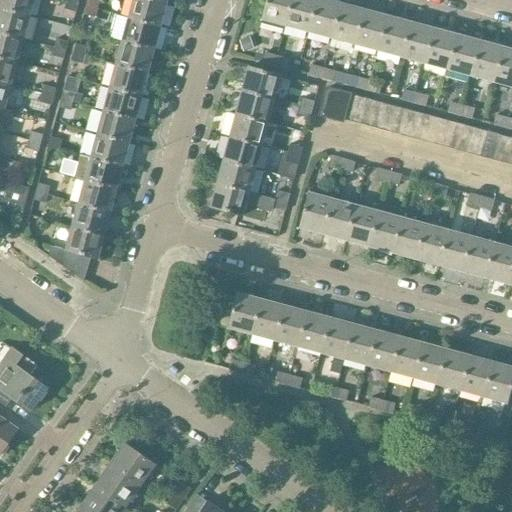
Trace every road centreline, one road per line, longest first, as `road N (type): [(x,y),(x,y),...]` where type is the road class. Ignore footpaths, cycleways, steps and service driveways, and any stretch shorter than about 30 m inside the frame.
road 1 (residential): [(511,320),(153,226)]
road 2 (residential): [(333,511),(122,363)]
road 3 (residential): [(153,226),(218,0)]
road 4 (residential): [(14,511),(122,363)]
road 5 (residential): [(122,363),(0,279)]
road 6 (residential): [(122,363),(153,226)]
